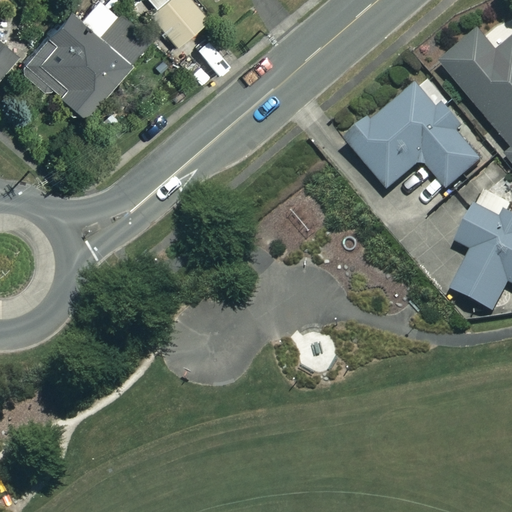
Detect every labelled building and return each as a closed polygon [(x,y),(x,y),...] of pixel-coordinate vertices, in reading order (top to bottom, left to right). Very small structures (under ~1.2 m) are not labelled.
[(19,70),(46,95),(52,88),(80,114),(147,41),(102,0),(92,0),(76,18),(66,8),(42,34),(47,39),(19,70)] [(190,0),(167,0),(149,15),(173,44),(205,17),(190,0)] [(511,41),(496,55),(480,35),(443,66),(511,150),(506,155),(511,162),(511,41)] [(0,77),(17,60),(0,42),(0,77)] [(456,119),(426,80),(348,141),(387,190),(424,161),(446,189),(479,162),(450,125),(456,119)] [(511,221),(478,201),(454,240),(472,251),(450,287),(490,312),(509,281),(511,283),(511,221)]
